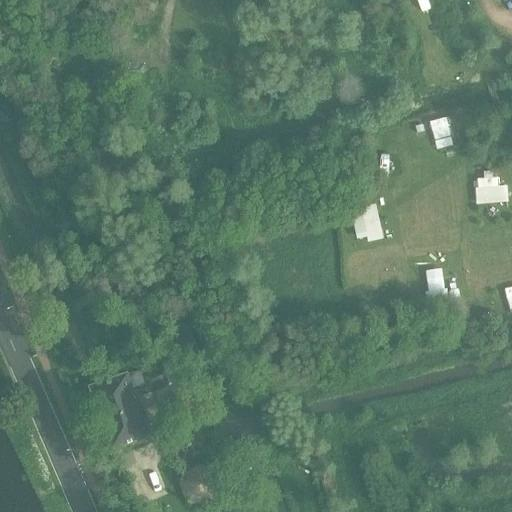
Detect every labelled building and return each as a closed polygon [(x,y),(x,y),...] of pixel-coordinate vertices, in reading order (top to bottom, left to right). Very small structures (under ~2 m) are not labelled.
[(433,121),(439,147),(455,143),(449,117),(433,121)] [(510,202),(510,180),(477,180),(478,202),(510,202)] [(359,240),(384,236),(378,203),(353,207),(359,240)] [(511,252),(495,257),(500,275),(511,272),(511,252)] [(445,269),(426,271),(430,299),(448,297),(445,269)] [(127,374),(89,388),(111,451),(149,437),(127,374)] [(203,387),(173,399),(180,417),(210,406),(203,387)] [(188,503),(212,502),(221,480),(201,464),(179,480),(188,503)]
